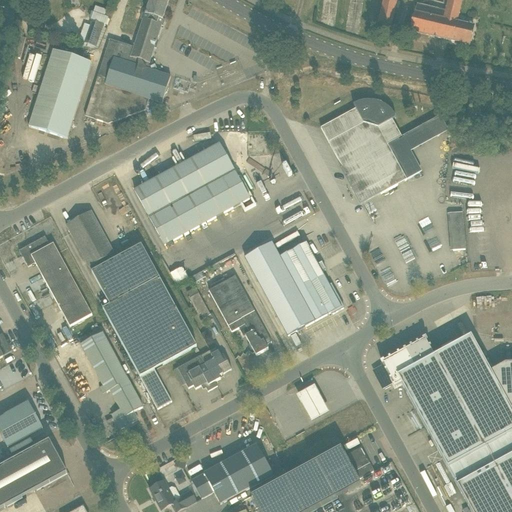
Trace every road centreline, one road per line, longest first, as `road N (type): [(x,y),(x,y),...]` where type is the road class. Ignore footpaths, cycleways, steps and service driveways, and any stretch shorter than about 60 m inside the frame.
road 1 (unclassified): [(0,221),(250,96),(265,103),(388,319)]
road 2 (unclassified): [(105,476),(344,350)]
road 3 (secondary): [(511,87),(337,54),(258,20)]
road 4 (unclassified): [(105,476),(0,279)]
road 5 (unclassified): [(431,511),(344,350)]
road 6 (unclassified): [(388,319),(472,286),(511,283)]
